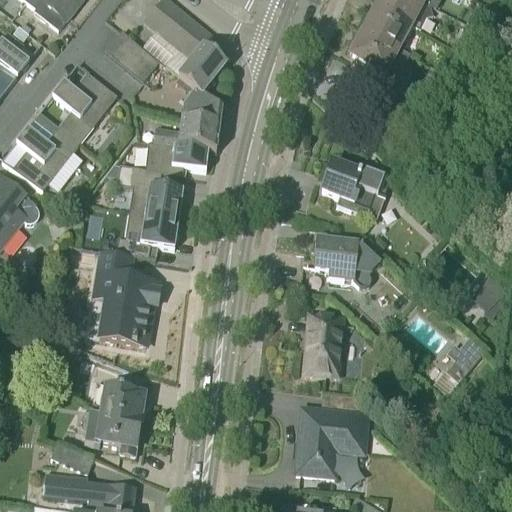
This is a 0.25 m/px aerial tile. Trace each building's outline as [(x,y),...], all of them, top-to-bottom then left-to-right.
[(59,34),(66,26),(86,0),(29,0),(24,7),(59,34)] [(383,0),(377,13),(412,31),(419,34),(426,22),(432,20),(429,10),(421,6),(409,0),(383,0)] [(196,97),(201,101),(226,71),(204,53),(213,41),(165,3),(145,26),(156,35),(141,54),(149,60),(159,68),(195,98),(196,97)] [(377,13),(365,37),(397,53),(404,38),(409,36),(412,31),(377,13)] [(22,27),(19,32),(27,38),(30,33),(22,27)] [(30,41),(20,33),(15,40),(25,48),(30,41)] [(472,51),(478,38),(469,34),(463,46),(472,51)] [(131,46),(120,37),(105,57),(114,65),(131,46)] [(381,83),(397,53),(365,37),(352,61),(362,66),(359,72),(343,103),(360,112),(377,81),(381,83)] [(0,69),(17,83),(28,67),(17,59),(22,52),(22,53),(24,52),(7,38),(5,40),(6,40),(1,46),(0,45),(0,69)] [(114,65),(123,73),(140,53),(131,46),(114,65)] [(132,80),(149,60),(141,54),(140,53),(123,73),(132,80)] [(159,68),(149,60),(132,80),(142,88),(159,68)] [(57,133),(79,150),(117,102),(87,79),(74,96),(63,87),(51,103),(69,117),(57,133)] [(220,131),(221,117),(201,101),(196,97),(195,98),(184,112),(183,112),(181,126),(180,134),(185,137),(154,136),(153,149),(178,152),(216,158),(220,131)] [(79,150),(57,133),(39,118),(27,134),(15,149),(26,158),(14,174),(3,165),(1,168),(42,197),(79,150)] [(401,151),(394,146),(385,158),(393,163),(401,151)] [(147,150),(144,175),(144,176),(161,179),(185,183),(185,182),(182,181),(183,174),(206,177),(208,158),(216,159),(216,158),(178,152),(153,149),(152,151),(147,150)] [(390,185),(377,181),(360,175),(359,178),(331,168),(321,197),(338,203),(336,210),(375,223),(390,185)] [(159,192),(161,179),(144,176),(144,175),(129,173),(126,188),(133,189),(128,218),(178,225),(183,196),(159,192)] [(35,210),(26,203),(0,182),(0,255),(23,226),(26,228),(30,228),(33,227),(35,225),(37,222),(38,220),(38,218),(36,214),(34,211),(35,210)] [(178,225),(128,218),(124,245),(117,244),(115,259),(155,265),(155,264),(148,263),(150,251),(174,255),(178,225)] [(328,284),(353,287),(359,292),(361,293),(365,293),(367,291),(369,289),(369,285),(369,282),(368,280),(379,268),(358,249),(316,245),(314,274),(302,273),(300,296),(327,299),(328,284)] [(99,344),(110,346),(145,352),(152,311),(156,311),(159,295),(155,295),(156,288),(127,284),(131,262),(102,257),(95,303),(104,304),(99,344)] [(504,294),(490,282),(471,303),(486,316),(483,319),(491,325),(504,302),(500,300),(504,294)] [(304,378),(336,381),(341,325),(309,322),(304,378)] [(363,343),(374,353),(378,348),(367,338),(363,343)] [(443,404),(457,388),(485,356),(468,343),(458,355),(453,351),(445,360),(453,367),(431,393),(443,404)] [(135,398),(105,394),(101,420),(101,422),(140,429),(141,427),(138,427),(142,402),(134,401),(135,398)] [(366,422),(354,402),(322,400),(320,417),(301,416),(295,480),(334,483),(336,456),(362,458),(366,422)] [(97,450),(97,448),(120,451),(119,460),(134,464),(137,450),(140,429),(101,422),(101,420),(88,418),(84,448),(97,450)] [(481,424),(475,431),(486,442),(489,432),(481,424)] [(87,480),(93,464),(57,450),(51,465),(87,480)] [(131,511),(133,495),(59,488),(58,504),(90,507),(89,511),(131,511)] [(373,511),(355,501),(351,509),(356,511),(373,511)]
